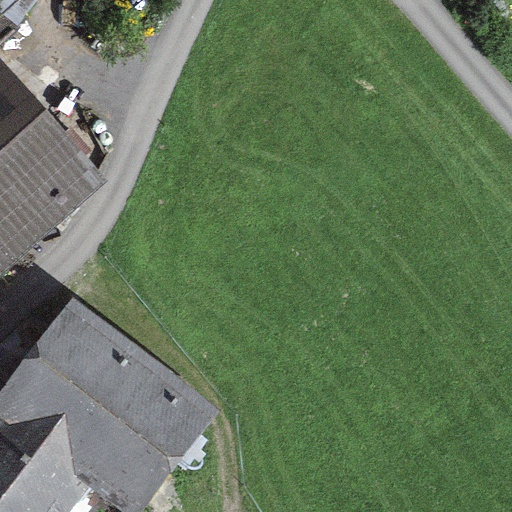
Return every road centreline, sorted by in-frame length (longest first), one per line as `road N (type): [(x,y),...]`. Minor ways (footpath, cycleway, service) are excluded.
road 1 (residential): [(200,0),(115,191),(0,335)]
road 2 (unclassified): [(412,0),(511,114)]
